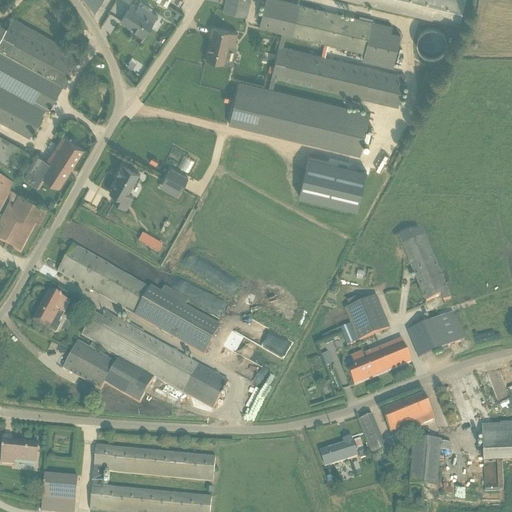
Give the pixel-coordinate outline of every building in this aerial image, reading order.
[(245,9),(246,0),(223,0),(223,4),(245,9)] [(390,26),(281,0),(267,0),(261,26),(363,51),(364,59),(393,66),(400,37),(388,34),(390,26)] [(463,0),(379,0),(459,18),(463,0)] [(146,36),(158,14),(134,1),(123,23),(146,36)] [(0,118),(31,137),(78,50),(9,15),(0,39),(0,118)] [(431,55),(441,37),(419,25),(409,43),(431,55)] [(206,57),(226,62),(234,32),(214,26),(206,57)] [(408,73),(278,44),(270,77),(401,106),(408,73)] [(370,111),(238,82),(229,124),(360,153),(370,111)] [(0,131),(0,165),(21,176),(34,149),(0,131)] [(39,171),(60,184),(85,145),(64,132),(39,171)] [(113,200),(120,204),(139,172),(122,162),(116,172),(119,173),(110,190),(117,194),(113,200)] [(166,178),(182,187),(188,176),(173,167),(166,178)] [(0,178),(0,248),(15,257),(46,203),(19,188),(0,221),(0,209),(13,186),(0,178)] [(427,224),(394,236),(421,308),(454,296),(427,224)] [(145,285),(144,288),(73,249),(57,276),(200,356),(217,326),(145,285)] [(396,270),(374,273),(375,292),(397,289),(396,270)] [(33,322),(52,332),(68,302),(49,292),(33,322)] [(293,296),(288,304),(295,307),(299,299),(293,296)] [(378,297),(349,307),(360,340),(389,330),(378,297)] [(341,302),(343,308),(356,303),(354,298),(341,302)] [(96,315),(82,341),(208,409),(222,382),(96,315)] [(406,334),(413,358),(461,342),(454,319),(406,334)] [(356,388),(413,365),(403,339),(346,362),(356,388)] [(101,390),(112,373),(112,369),(77,347),(64,368),(101,390)] [(215,363),(239,377),(245,368),(220,354),(215,363)] [(498,378),(477,382),(482,405),(492,403),(495,413),(504,411),(498,378)] [(466,403),(474,399),(466,383),(459,386),(466,403)] [(392,435),(434,417),(425,395),(383,413),(392,435)] [(390,453),(375,415),(357,423),(372,460),(390,453)] [(511,427),(479,428),(479,465),(511,464),(511,427)] [(2,467),(37,470),(40,443),(4,440),(2,467)] [(326,470),(358,460),(352,442),(320,452),(326,470)] [(84,511),(87,511),(208,511),(211,495),(108,485),(109,471),(210,481),(213,457),(90,445),(84,511)] [(410,488),(434,490),(437,447),(413,445),(410,488)] [(470,460),(443,457),(437,501),(464,504),(470,460)] [(479,465),(479,489),(489,489),(489,465),(479,465)] [(75,483),(48,479),(43,511),(53,511),(55,502),(73,504),(75,483)]
